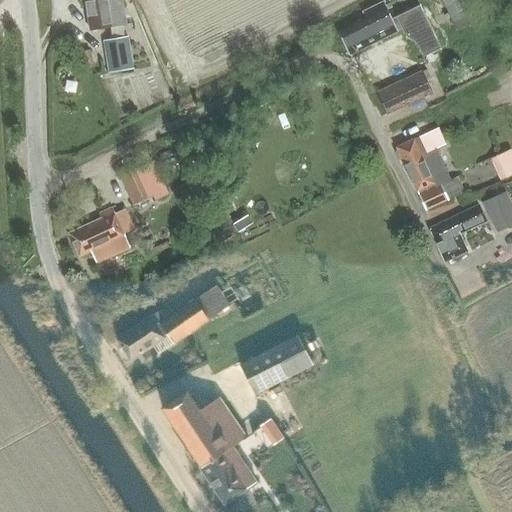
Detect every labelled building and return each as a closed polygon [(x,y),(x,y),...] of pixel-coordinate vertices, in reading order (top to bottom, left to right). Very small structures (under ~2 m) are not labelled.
[(90,31),(110,27),(124,25),(126,24),(122,0),(84,0),(87,16),(90,31)] [(441,0),(452,23),(472,14),(465,0),(441,0)] [(342,29),(337,31),(349,55),(397,31),(401,30),(402,33),(405,36),(409,39),(412,41),(415,43),(418,49),(422,58),(440,49),(419,5),(391,19),(384,5),(382,1),(363,10),(366,18),(342,29)] [(124,25),(110,27),(112,40),(103,41),(109,73),(135,68),(129,36),(126,36),(124,25)] [(430,94),(420,73),(399,83),(409,104),(430,94)] [(413,137),(396,145),(425,210),(448,199),(487,181),(477,161),(448,175),(435,149),(434,146),(424,151),(417,137),(414,139),(413,137)] [(511,153),(493,162),(504,185),(511,181),(511,153)] [(154,178),(147,162),(119,175),(132,206),(152,197),(154,200),(168,194),(159,175),(154,178)] [(511,224),(511,204),(505,190),(481,202),(496,232),(511,224)] [(468,248),(462,234),(486,223),(478,205),(428,228),(443,259),(468,248)] [(125,207),(114,213),(112,207),(98,213),(99,217),(67,233),(78,257),(90,252),(95,263),(130,247),(124,233),(135,229),(125,207)] [(238,233),(253,223),(248,216),(233,225),(238,233)] [(226,228),(212,236),(218,244),(233,235),(228,227),(226,228)] [(491,300),(491,285),(467,286),(467,300),(491,300)] [(172,345),(208,320),(230,305),(217,286),(173,315),(169,309),(163,311),(156,312),(117,341),(131,362),(166,337),(172,345)] [(256,396),(315,370),(301,338),(242,365),(256,396)] [(201,467),(224,503),(255,483),(232,447),(246,438),(219,397),(200,409),(189,392),(164,408),(202,466),(201,467)]
